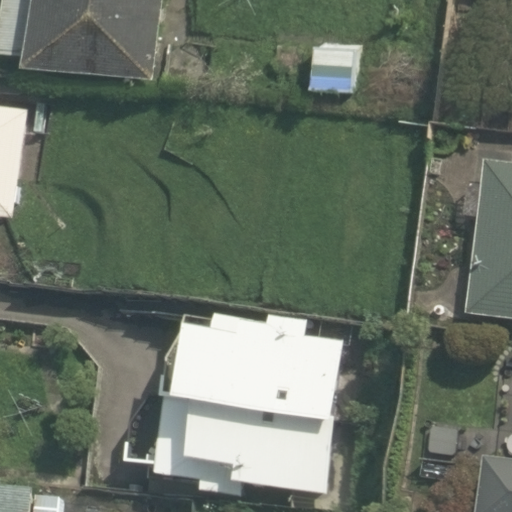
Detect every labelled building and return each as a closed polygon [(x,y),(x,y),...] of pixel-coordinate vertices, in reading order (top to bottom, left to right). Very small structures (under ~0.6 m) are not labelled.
[(0,0),(0,2),(8,4),(1,49),(72,59),(156,71),(165,0),(0,0)] [(0,212),(30,216),(38,143),(42,108),(0,103),(0,212)] [(511,164),(493,162),(474,316),(511,320),(511,164)] [(351,418),(363,332),(307,324),(308,313),(283,310),(281,320),(193,308),(181,394),(169,477),(339,501),(351,418)] [(511,511),(511,439),(484,437),(483,511),(511,511)] [(0,511),(71,511),(73,487),(0,482),(0,511)]
